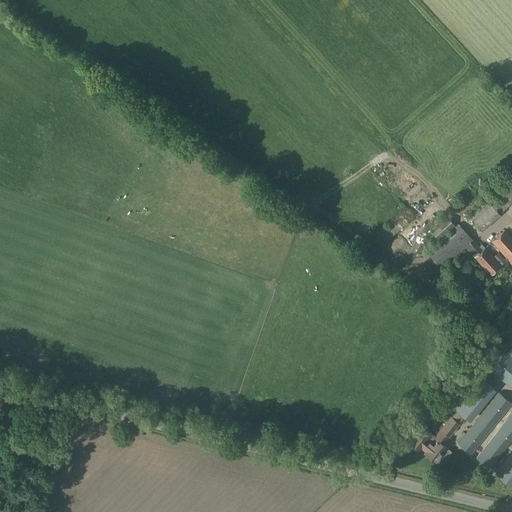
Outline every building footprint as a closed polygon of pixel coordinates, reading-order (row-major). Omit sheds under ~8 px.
[(511,177),(469,217),(482,231),(500,214),(511,202),(511,177)] [(409,197),(414,191),(409,186),(403,192),(409,197)] [(395,202),(391,206),(399,214),(403,209),(395,202)] [(375,237),(382,245),(414,218),(407,210),(375,237)] [(472,240),(474,241),(458,223),(456,226),(446,215),(430,230),(440,241),(426,253),(441,269),(464,247),(472,240)] [(511,238),(504,230),(492,242),(511,263),(511,238)] [(482,250),(474,241),(472,240),(464,247),(474,258),(474,257),(491,275),(501,266),(485,248),(482,250)] [(484,298),(478,292),(463,307),(471,314),(483,303),(482,301),(484,298)] [(505,351),(490,370),(511,387),(511,345),(506,352),(505,351)] [(470,421),(495,389),(475,373),(450,405),(470,421)] [(471,454),(511,403),(511,402),(498,392),(457,443),(471,454)] [(434,410),(429,416),(435,420),(439,415),(434,410)] [(489,469),(511,440),(511,412),(476,458),(489,469)] [(443,444),(459,424),(451,418),(432,441),(429,438),(433,434),(422,425),(408,442),(419,451),(423,446),(428,450),(425,453),(436,461),(437,460),(441,463),(451,450),(443,444)]
